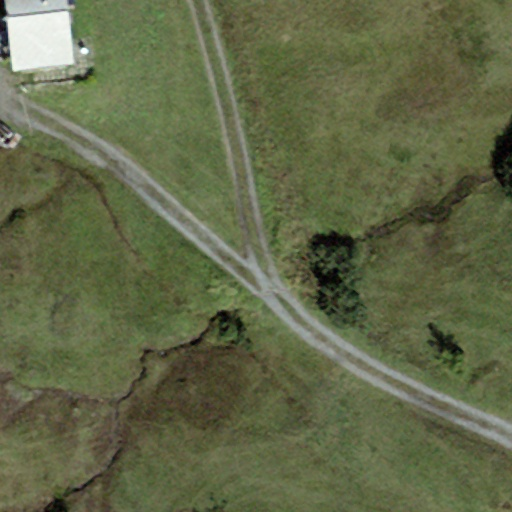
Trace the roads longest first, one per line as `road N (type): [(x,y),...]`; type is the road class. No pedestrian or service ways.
road 1 (track): [(511,436),(378,376),(282,298),(201,0)]
road 2 (track): [(282,298),(120,172),(0,105)]
